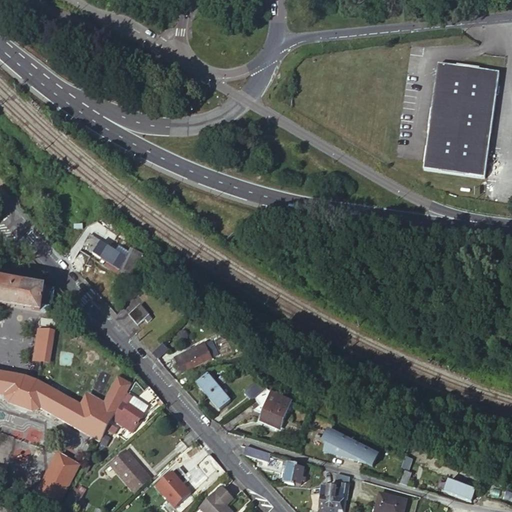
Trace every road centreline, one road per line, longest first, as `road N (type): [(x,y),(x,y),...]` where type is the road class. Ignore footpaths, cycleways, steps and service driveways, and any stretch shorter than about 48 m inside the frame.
road 1 (primary): [(89,115),(163,158),(235,186),(479,225)]
road 2 (unclassified): [(217,448),(14,223)]
road 3 (unclassified): [(217,448),(242,441),(493,511)]
road 4 (primary): [(243,98),(423,202),(479,225)]
road 5 (tertiary): [(270,48),(304,34),(511,14)]
road 6 (primary): [(89,115),(182,127),(224,114),(243,98)]
road 7 (tertiary): [(74,0),(184,59)]
